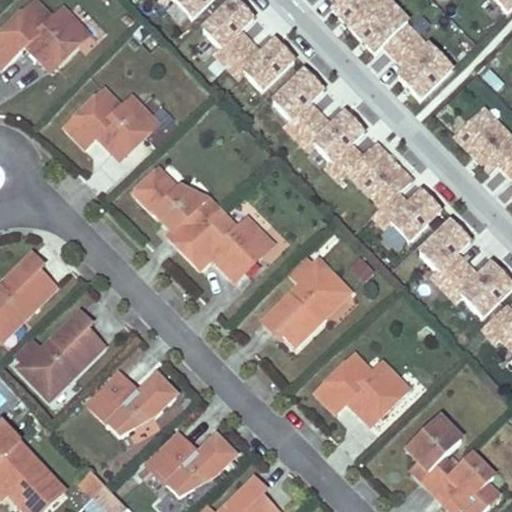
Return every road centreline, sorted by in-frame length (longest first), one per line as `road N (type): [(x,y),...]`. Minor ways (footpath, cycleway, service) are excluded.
road 1 (residential): [(364,511),(85,227),(39,207)]
road 2 (residential): [(283,0),(511,235)]
